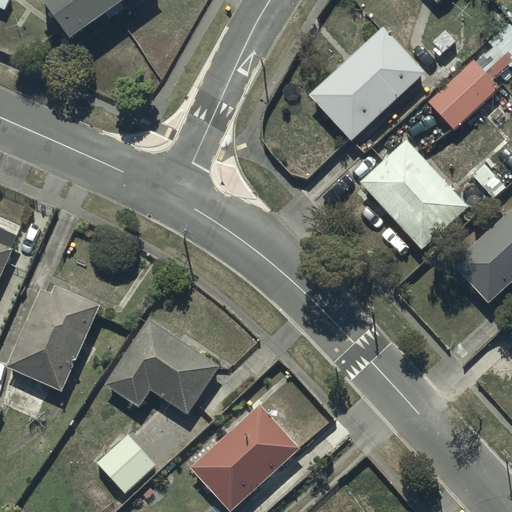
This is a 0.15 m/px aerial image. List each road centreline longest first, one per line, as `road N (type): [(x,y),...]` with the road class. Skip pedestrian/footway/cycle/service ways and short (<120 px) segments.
road 1 (residential): [(176,195),(253,246),(509,511)]
road 2 (residential): [(176,195),(271,0)]
road 3 (residential): [(0,116),(176,195)]
